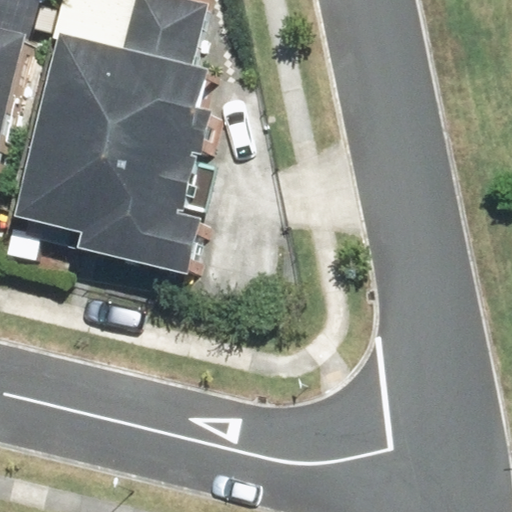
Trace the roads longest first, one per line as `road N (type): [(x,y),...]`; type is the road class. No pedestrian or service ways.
road 1 (residential): [(453,439),(316,464),(0,388)]
road 2 (residential): [(453,439),(364,0)]
